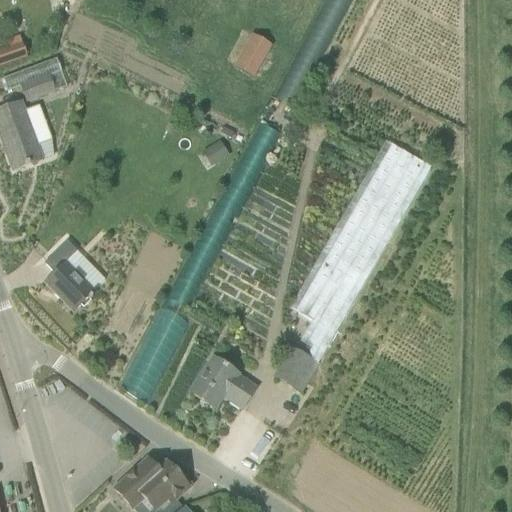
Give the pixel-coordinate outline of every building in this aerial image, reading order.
[(325,0),(273,100),(294,111),(352,0),(325,0)] [(273,47),(259,40),(246,63),(239,60),(234,70),(254,81),(273,47)] [(0,67),(25,59),(20,46),(5,51),(0,52),(0,67)] [(48,77),(19,88),(24,103),(54,92),(48,77)] [(54,157),(51,143),(51,142),(38,107),(23,112),(20,104),(0,111),(0,136),(13,172),(41,162),(41,161),(54,157)] [(260,125),(166,300),(186,311),(280,136),(260,125)] [(222,129),(219,135),(231,140),(234,134),(222,129)] [(230,157),(221,143),(202,154),(211,168),(230,157)] [(305,359),(317,366),(430,168),(385,143),(290,310),(311,322),(300,342),(311,349),(305,359)] [(66,242),(44,265),(53,275),(44,284),(73,314),(106,283),(66,242)] [(300,395),(317,366),(305,359),(290,349),(271,380),(300,395)] [(138,356),(123,392),(150,403),(164,367),(138,356)] [(213,360),(190,395),(214,411),(223,398),(242,411),(255,391),(236,378),(237,376),(213,360)] [(175,502),(191,487),(182,478),(180,481),(166,465),(157,473),(147,461),(114,491),(132,511),(143,500),(153,511),(181,511),(183,511),(175,502)]
